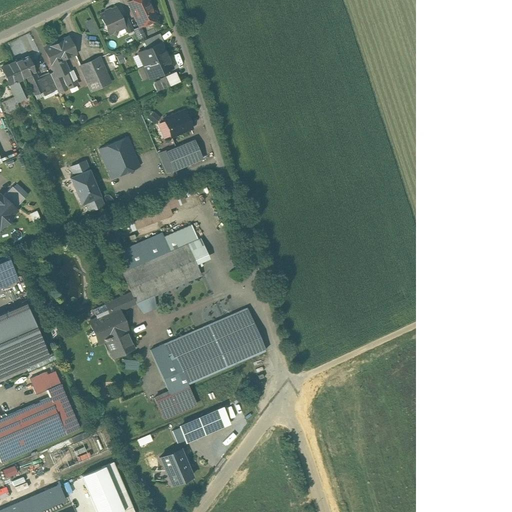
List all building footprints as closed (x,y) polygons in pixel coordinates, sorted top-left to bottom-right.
[(146,0),(130,0),(128,1),(131,8),(129,8),(135,20),(136,19),(139,26),(155,18),(151,10),(152,10),(148,1),(147,2),(146,0)] [(114,7),(99,14),(104,24),(102,29),(106,30),(108,33),(111,32),(115,33),(117,29),(123,26),(114,7)] [(132,30),(125,15),(120,18),(126,32),(132,30)] [(139,26),(133,29),(137,38),(143,35),(139,26)] [(158,32),(142,40),(146,48),(159,42),(162,41),(158,32)] [(67,37),(43,48),(56,76),(60,74),(66,71),(60,58),(74,52),(67,37)] [(146,48),(137,52),(143,65),(166,54),(164,49),(163,50),(159,42),(146,48)] [(166,54),(143,65),(149,77),(171,67),(167,59),(168,59),(166,54)] [(37,79),(26,55),(13,61),(21,77),(25,75),(33,94),(41,91),(42,90),(37,79)] [(97,57),(80,65),(87,81),(104,73),(97,57)] [(13,61),(0,66),(0,67),(15,102),(25,98),(16,79),(21,77),(13,61)] [(66,71),(60,74),(65,86),(66,86),(68,86),(67,85),(69,84),(73,82),(74,79),(70,70),(66,71)] [(55,89),(48,73),(43,75),(51,91),(55,89)] [(104,73),(87,81),(90,89),(108,81),(104,73)] [(51,91),(43,75),(37,79),(42,90),(41,91),(43,95),(43,94),(45,98),(52,95),(50,91),(51,91)] [(169,85),(165,75),(159,78),(163,88),(169,85)] [(10,97),(0,101),(5,112),(15,108),(10,97)] [(183,110),(163,118),(167,128),(169,128),(171,134),(170,135),(170,136),(190,127),(183,110)] [(127,136),(97,149),(110,178),(139,166),(127,136)] [(183,144),(174,147),(165,151),(172,170),(181,166),(190,162),(191,162),(199,158),(200,158),(193,139),(184,143),(183,143),(183,144)] [(103,205),(84,160),(70,166),(74,176),(69,177),(80,203),(84,202),(88,211),(103,205)] [(11,186),(1,196),(14,208),(24,198),(11,186)] [(181,190),(123,212),(130,230),(172,213),(170,207),(185,201),(181,190)] [(0,195),(0,226),(16,210),(14,208),(1,196),(0,195)] [(116,251),(124,270),(186,244),(195,264),(209,258),(199,237),(197,238),(191,223),(163,236),(161,231),(116,251)] [(124,270),(121,272),(130,292),(135,302),(199,274),(195,264),(186,244),(124,270)] [(6,258),(0,261),(0,283),(14,277),(6,258)] [(130,292),(104,303),(108,312),(95,318),(88,321),(93,333),(101,330),(103,337),(100,338),(101,340),(104,339),(112,356),(131,347),(115,310),(135,302),(130,292)] [(104,303),(91,309),(95,318),(108,312),(104,303)] [(264,349),(246,307),(232,313),(250,355),(264,349)] [(28,310),(0,322),(0,375),(47,356),(28,310)] [(250,355),(232,313),(150,349),(170,394),(178,391),(188,387),(186,383),(250,355)] [(78,428),(59,383),(44,389),(48,396),(64,434),(78,428)] [(195,403),(188,387),(178,391),(186,407),(195,403)] [(170,394),(154,401),(161,418),(186,407),(178,391),(170,394)] [(48,396),(0,417),(0,461),(64,434),(48,396)] [(222,408),(179,427),(184,440),(228,421),(222,408)] [(182,447),(158,457),(170,484),(191,475),(185,462),(188,461),(182,447)] [(112,461),(80,475),(95,511),(116,511),(131,506),(112,461)] [(16,463),(4,468),(7,477),(20,471),(16,463)] [(7,484),(0,487),(0,498),(11,493),(7,484)] [(59,487),(0,511),(36,511),(65,500),(59,487)]
